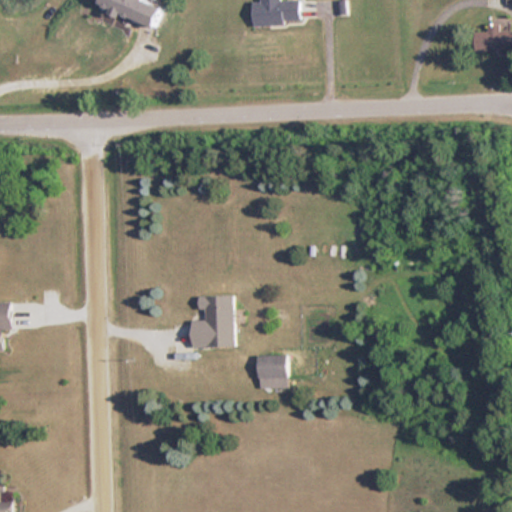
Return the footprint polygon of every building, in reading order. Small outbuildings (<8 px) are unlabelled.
[(154,27),(162,7),(143,0),(100,0),(99,5),(154,27)] [(253,24),(300,23),(299,0),(260,0),(260,1),(252,1),(253,24)] [(475,51),(511,50),(511,30),(503,31),(502,23),(487,24),(487,31),(474,31),(475,51)] [(202,296),(202,319),(193,319),(193,347),(235,347),(235,296),(202,296)] [(0,350),(4,350),(4,329),(13,329),(13,301),(0,301),(0,350)] [(288,378),(287,355),(258,355),(258,378),(288,378)] [(0,511),(15,511),(15,499),(5,498),(6,485),(0,484),(0,511)]
